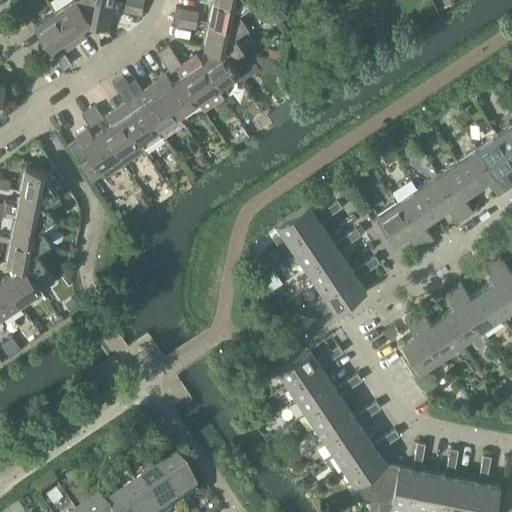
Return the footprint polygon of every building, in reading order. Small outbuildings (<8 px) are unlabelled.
[(91,20),(77,0),(67,0),(55,9),(77,42),(86,36),(80,28),(91,20)] [(77,0),(91,20),(94,21),(108,24),(112,0),(77,0)] [(238,9),(238,10),(232,0),(230,0),(212,0),(209,20),(227,23),(233,33),(247,23),(238,9)] [(238,10),(238,9),(253,0),(252,0),(230,0),(232,0),(238,10)] [(142,4),(125,1),(123,9),(141,12),(142,4)] [(179,14),(197,18),(199,10),(181,7),(179,14)] [(77,42),(55,9),(33,23),(50,48),(61,41),(66,49),(77,42)] [(197,18),(179,14),(178,23),(195,26),(197,18)] [(209,20),(204,45),(208,46),(208,45),(221,47),(228,57),(235,67),(250,58),(246,52),(243,47),(233,33),(227,23),(209,20)] [(108,24),(94,21),(93,29),(107,31),(108,24)] [(161,58),(172,50),(168,43),(156,51),(161,58)] [(211,55),(202,61),(218,86),(239,72),(235,67),(228,57),(221,47),(208,45),(208,46),(207,49),(211,55)] [(172,50),(161,58),(165,65),(177,57),(172,50)] [(63,51),(55,56),(63,68),(70,63),(63,51)] [(181,63),(176,67),(181,75),(198,100),(205,109),(224,95),(218,86),(202,61),(196,53),(181,63)] [(177,57),(165,65),(170,71),(176,67),(181,63),(177,57)] [(164,134),(128,82),(123,74),(112,82),(125,101),(116,107),(144,148),(164,134)] [(156,80),(179,113),(198,100),(181,75),(171,82),(165,74),(156,80)] [(128,82),(164,134),(184,121),(178,113),(179,113),(156,80),(143,89),(135,78),(128,82)] [(289,96),(279,103),(289,116),(299,109),(294,103),(289,96)] [(466,109),(460,99),(451,105),(457,115),(466,109)] [(89,110),(97,121),(103,117),(95,105),(89,110)] [(144,148),(116,107),(106,114),(112,122),(102,129),(125,162),(144,148)] [(97,121),(89,110),(82,114),(90,126),(97,121)] [(511,121),(496,132),(511,155),(511,121)] [(242,123),(232,129),(239,141),(249,135),(242,123)] [(125,162),(102,129),(92,136),(86,128),(76,135),(103,176),(125,162)] [(476,145),(505,189),(511,184),(511,182),(503,168),(511,161),(511,155),(496,132),(476,145)] [(457,159),(475,187),(487,179),(498,194),(505,189),(476,145),(457,159)] [(396,157),(389,146),(383,150),(391,161),(396,157)] [(213,147),(205,152),(210,159),(218,154),(213,147)] [(203,151),(195,156),(201,166),(210,161),(203,151)] [(437,172),(465,215),(473,210),(463,195),(475,187),(457,159),(437,172)] [(26,160),(21,189),(39,192),(45,203),(46,202),(60,193),(57,189),(64,184),(53,168),(46,172),(43,168),(44,162),(26,160)] [(417,186),(435,214),(447,205),(458,220),(465,215),(437,172),(417,186)] [(0,177),(0,185),(9,187),(10,179),(0,177)] [(397,199),(425,242),(433,237),(423,222),(435,214),(417,186),(397,199)] [(19,199),(4,196),(3,202),(6,203),(4,211),(16,213),(34,216),(40,226),(41,226),(55,217),(46,202),(45,203),(39,192),(21,189),(19,199)] [(146,193),(138,198),(144,206),(151,201),(146,193)] [(338,199),(327,206),(332,213),(343,206),(338,199)] [(425,242),(397,199),(376,213),(394,241),(407,232),(418,247),(425,242)] [(277,224),(286,238),(318,216),(316,214),(308,202),(277,224)] [(296,252),(327,231),(321,221),(332,213),(327,206),(316,214),(318,216),(286,238),(296,252)] [(16,213),(12,236),(31,240),(36,250),(37,250),(51,240),(41,226),(40,226),(34,216),(16,213)] [(346,234),(350,241),(361,234),(356,227),(346,234)] [(327,231),(296,252),(306,266),(337,245),(335,241),(327,231)] [(350,241),(346,234),(335,241),(337,245),(306,266),(315,280),(347,259),(339,248),(350,241)] [(31,240),(12,236),(7,260),(24,264),(38,284),(53,274),(37,250),(36,250),(31,240)] [(492,259),(511,288),(511,266),(509,268),(500,253),(492,259)] [(364,262),(369,268),(380,261),(375,254),(364,262)] [(347,259),(315,280),(325,294),(356,273),(353,269),(347,259)] [(482,287),(500,314),(511,306),(511,288),(492,259),(484,264),(494,278),(482,287)] [(41,289),(38,284),(24,264),(7,260),(7,261),(11,262),(10,266),(14,271),(4,277),(21,302),(41,289)] [(369,268),(364,262),(353,269),(356,273),(325,294),(335,309),(366,287),(358,276),(369,268)] [(21,302),(4,277),(0,280),(0,314),(1,316),(21,302)] [(452,285),(481,328),(500,314),(482,287),(470,295),(460,280),(452,285)] [(442,313),(461,341),(481,328),(452,285),(444,290),(454,305),(442,313)] [(76,295),(66,302),(73,312),(83,305),(76,295)] [(412,312),(441,355),(461,341),(442,313),(430,322),(420,307),(412,312)] [(302,317),(298,311),(287,319),(291,325),(302,317)] [(441,355),(412,312),(405,317),(415,332),(401,341),(420,369),(441,355)] [(11,336),(0,344),(7,354),(18,347),(11,336)] [(327,351),(332,357),(343,350),(338,343),(327,351)] [(278,369),(287,382),(318,361),(316,358),(309,347),(277,368),(278,369)] [(296,396),(328,375),(321,365),(332,357),(327,351),(316,358),(318,361),(287,382),(296,396)] [(346,378),(351,385),(362,378),(357,371),(346,378)] [(328,375),(296,396),(306,410),(337,389),(335,386),(328,375)] [(315,424),(347,403),(340,393),(351,385),(346,378),(335,386),(337,389),(306,410),(315,424)] [(365,406),(370,413),(380,406),(376,399),(365,406)] [(347,403),(315,424),(325,438),(356,417),(354,414),(347,403)] [(334,453),(366,431),(359,421),(370,413),(365,406),(354,414),(356,417),(325,438),(334,453)] [(384,434),(388,441),(399,434),(395,427),(384,434)] [(366,431),(334,453),(346,470),(377,448),(388,441),(384,434),(373,442),(366,431)] [(414,453),(422,455),(425,442),(417,441),(414,453)] [(447,460),(455,462),(458,449),(450,447),(447,460)] [(385,460),(377,448),(346,470),(354,481),(384,460),(385,460)] [(425,508),(432,470),(420,468),(422,455),(414,453),(412,466),(415,467),(408,504),(425,508)] [(480,466),(488,468),(491,455),(483,453),(480,466)] [(385,462),(384,460),(354,481),(364,495),(391,500),(398,464),(385,462)] [(447,511),(458,511),(466,477),(453,474),(455,462),(447,460),(445,473),(449,474),(442,511),(447,511)] [(156,476),(177,508),(196,496),(174,464),(156,476)] [(398,464),(391,500),(391,501),(408,504),(415,467),(412,466),(398,464)] [(488,468),(480,466),(478,479),(482,480),(476,511),(493,511),(499,484),(486,481),(488,468)] [(432,470),(425,508),(442,511),(449,474),(445,473),(432,470)] [(138,489),(153,511),(171,511),(177,508),(156,476),(138,489)] [(466,477),(458,511),(476,511),(482,480),(478,479),(466,477)] [(310,486),(305,480),(301,479),(295,483),(301,492),(310,486)] [(119,501),(126,511),(153,511),(138,489),(119,501)] [(126,511),(119,501),(102,511),(126,511)] [(387,511),(389,505),(371,502),(369,511),(377,511),(387,511)]
